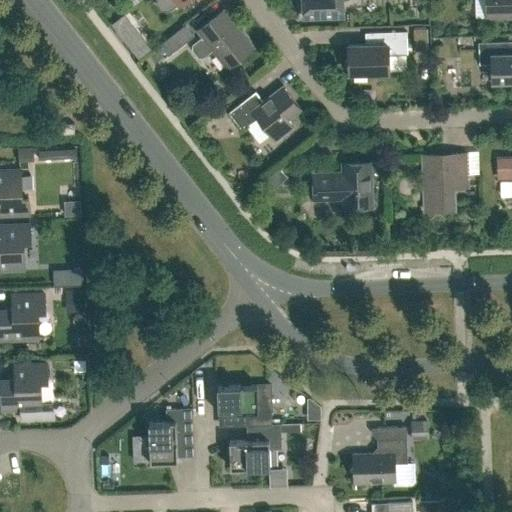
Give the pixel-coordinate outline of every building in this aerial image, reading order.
[(185,0),(157,0),(157,3),(161,10),(162,9),(168,11),(177,4),(178,5),(185,0)] [(302,0),(303,16),(343,15),(342,0),(302,0)] [(511,16),(511,0),(485,0),(486,18),(511,16)] [(227,67),(253,47),(223,9),(198,30),(203,36),(193,44),(192,49),(198,56),(202,57),(213,49),(227,67)] [(168,55),(194,35),(185,24),(160,44),(168,55)] [(369,32),(370,44),(348,45),(349,72),(389,71),(388,53),(407,52),(406,31),(369,32)] [(511,52),(509,53),(508,41),(478,42),(479,63),(491,63),(492,81),(511,79),(511,52)] [(258,117),(275,140),(293,126),(287,118),(300,108),(283,85),(263,100),(255,91),(228,112),(242,130),(258,117)] [(74,133),(74,123),(57,123),(50,124),(51,134),(74,133)] [(76,148),(38,150),(39,159),(76,157),(76,148)] [(451,152),(451,155),(423,156),(425,210),(454,209),(453,187),(467,186),(466,152),(451,152)] [(511,156),(498,157),(499,177),(511,176),(511,156)] [(342,171),(312,172),(313,199),(343,198),(343,207),(372,206),(370,161),(342,162),(342,171)] [(0,214),(29,213),(29,197),(21,198),(20,169),(0,169),(0,214)] [(79,198),(62,199),(62,214),(80,213),(79,198)] [(0,269),(24,268),(23,239),(30,239),(30,223),(0,224),(0,269)] [(81,268),(70,268),(70,283),(82,283),(81,268)] [(0,308),(0,339),(39,338),(38,309),(45,308),(44,293),(12,294),(12,308),(0,308)] [(40,379),(47,378),(47,363),(14,364),(15,378),(1,379),(2,409),(21,408),(21,418),(41,418),(41,417),(53,417),(53,401),(41,401),(40,379)] [(240,412),(240,425),(250,424),(271,423),(271,410),(258,411),(257,384),(217,385),(218,412),(240,412)] [(175,408),(192,407),(191,387),(174,398),(175,408)] [(193,437),(192,413),(192,407),(166,408),(166,420),(148,421),(150,461),(177,460),(176,438),(193,437)] [(411,420),(411,439),(424,438),(424,419),(411,420)] [(300,422),(280,423),(271,423),(250,424),(251,439),(229,440),(230,467),(270,466),(269,448),(281,448),(281,431),(300,431),(300,422)] [(354,481),(394,480),(394,462),(403,462),(403,453),(407,453),(406,426),(376,427),(377,450),(375,453),(353,453),(354,464),(350,467),(354,471),(354,481)] [(387,502),(387,511),(412,511),(412,501),(387,502)]
